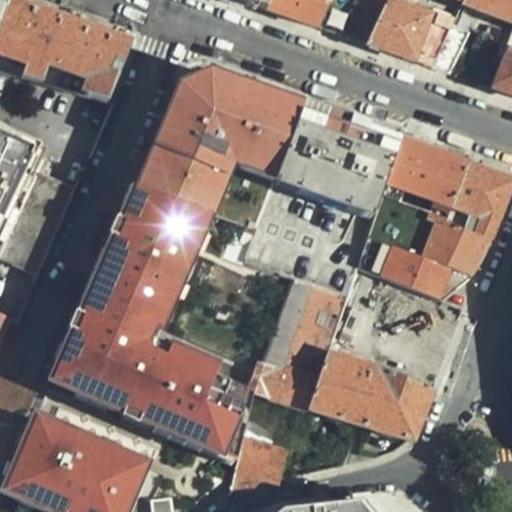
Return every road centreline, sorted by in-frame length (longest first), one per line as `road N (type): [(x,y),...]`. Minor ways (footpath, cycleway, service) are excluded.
road 1 (residential): [(511,139),(175,18)]
road 2 (residential): [(75,259),(175,18)]
road 3 (residential): [(404,467),(272,494),(232,511)]
road 4 (residential): [(494,322),(470,384),(404,467)]
